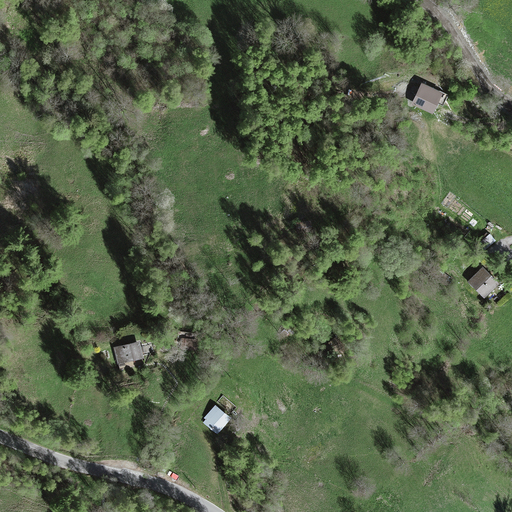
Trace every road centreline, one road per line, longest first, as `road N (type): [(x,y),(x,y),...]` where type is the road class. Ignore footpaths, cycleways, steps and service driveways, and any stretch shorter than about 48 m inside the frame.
road 1 (residential): [(0,430),(209,511)]
road 2 (unclassified): [(511,101),(460,53),(421,0)]
